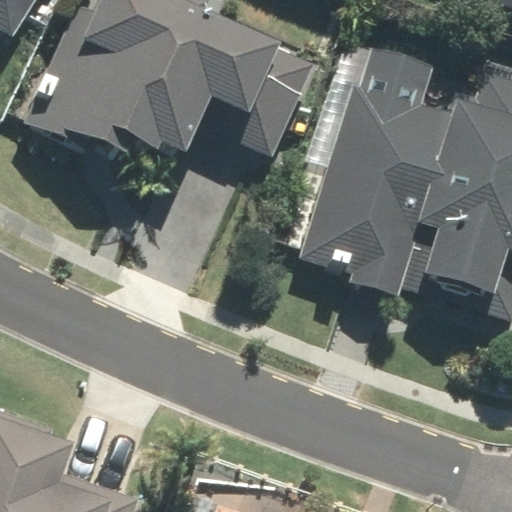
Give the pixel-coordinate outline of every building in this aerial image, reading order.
[(0,0),(0,36),(12,44),(38,0),(0,0)] [(97,0),(91,15),(75,8),(23,131),(148,183),(162,150),(187,161),(198,134),(270,165),(313,63),(201,16),(206,4),(195,0),(97,0)] [(511,0),(481,0),(479,7),(511,17),(511,0)] [(433,74),(364,53),(300,265),(350,280),(347,289),(395,303),(398,294),(505,326),(511,302),(511,80),(483,72),(474,102),(452,95),(445,119),(421,112),(433,74)] [(50,434),(0,417),(0,511),(136,511),(138,505),(60,480),(69,452),(47,445),(50,434)]
